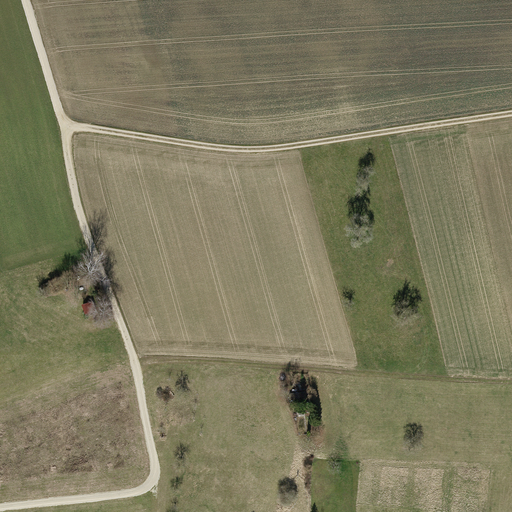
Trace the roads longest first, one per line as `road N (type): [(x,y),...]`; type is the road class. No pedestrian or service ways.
road 1 (track): [(511,113),(249,149),(67,126),(27,0)]
road 2 (track): [(67,126),(77,200),(135,363),(156,466),(135,492),(0,507)]
